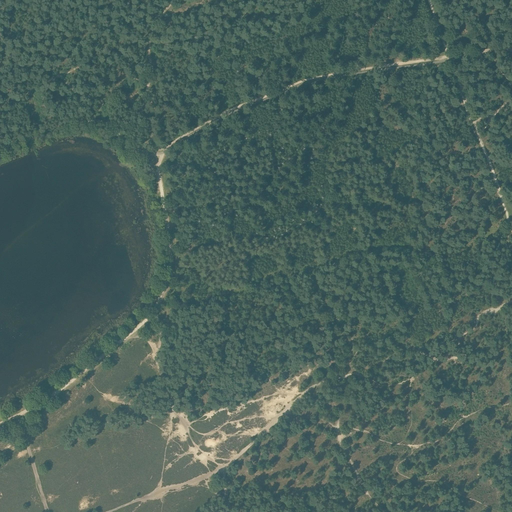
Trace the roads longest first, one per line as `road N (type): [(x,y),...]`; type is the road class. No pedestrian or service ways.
road 1 (track): [(159,153),(299,74),(511,45)]
road 2 (track): [(511,225),(429,0)]
road 3 (track): [(15,414),(60,387),(153,302)]
road 4 (track): [(153,302),(174,251),(159,153)]
